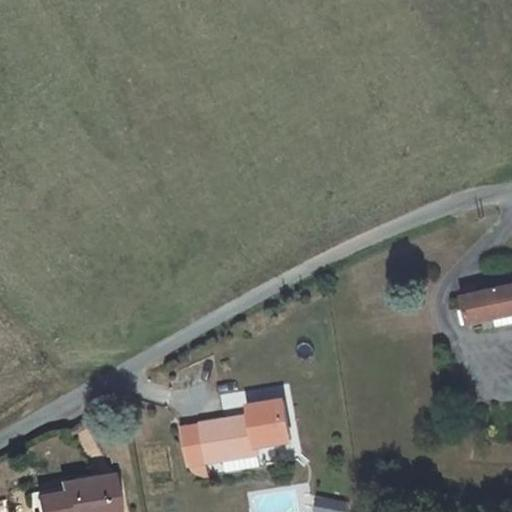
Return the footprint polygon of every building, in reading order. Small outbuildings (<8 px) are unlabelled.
[(511,265),(484,271),(488,292),(511,286),(511,265)] [(494,318),(511,314),(511,286),(488,292),(464,297),(470,322),(494,318)] [(511,314),(494,318),(496,327),(511,323),(511,314)] [(201,424),(207,462),(225,459),(257,453),(252,415),(201,424)] [(225,459),(227,473),(259,467),(257,453),(225,459)] [(62,494),(37,499),(38,511),(117,511),(111,477),(61,485),(62,494)] [(317,496),(315,511),(347,511),(349,499),(317,496)]
